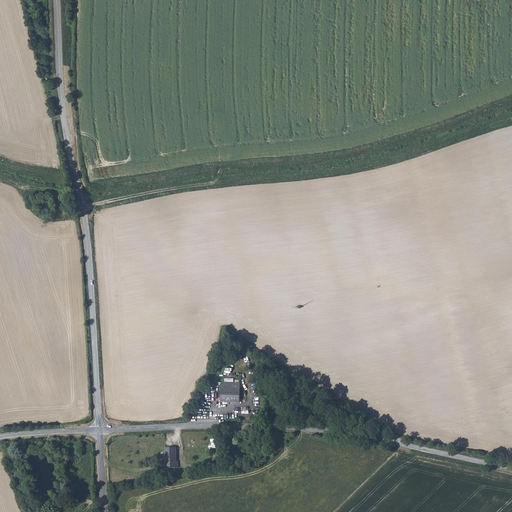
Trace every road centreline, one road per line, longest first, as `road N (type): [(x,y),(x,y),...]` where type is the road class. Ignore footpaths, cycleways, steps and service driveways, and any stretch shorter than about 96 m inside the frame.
road 1 (unclassified): [(100,429),(90,263),(61,101),(56,0)]
road 2 (unclassified): [(100,429),(314,429),(511,468)]
road 3 (track): [(82,206),(214,182)]
